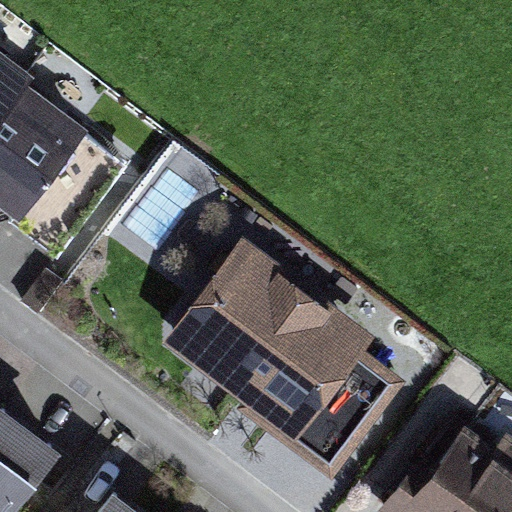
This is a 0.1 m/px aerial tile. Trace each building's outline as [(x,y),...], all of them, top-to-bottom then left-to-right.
[(0,212),(59,258),(133,161),(0,60),(0,212)] [(260,241),(173,352),(334,477),(421,366),(260,241)] [(0,403),(0,511),(13,511),(61,450),(0,403)] [(511,511),(511,453),(459,412),(380,511),(511,511)] [(145,511),(114,488),(95,511),(145,511)]
